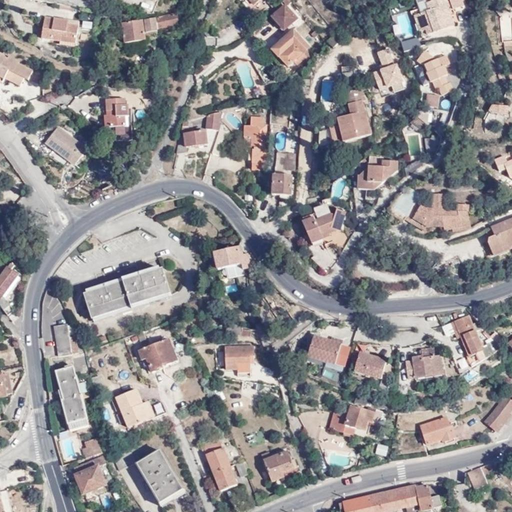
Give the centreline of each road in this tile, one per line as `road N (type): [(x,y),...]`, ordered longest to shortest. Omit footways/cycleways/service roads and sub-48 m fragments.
road 1 (tertiary): [(84,224),(134,199),(191,188),(225,206),(276,270),(326,304),(458,301),(511,287)]
road 2 (primary): [(511,446),(308,500)]
